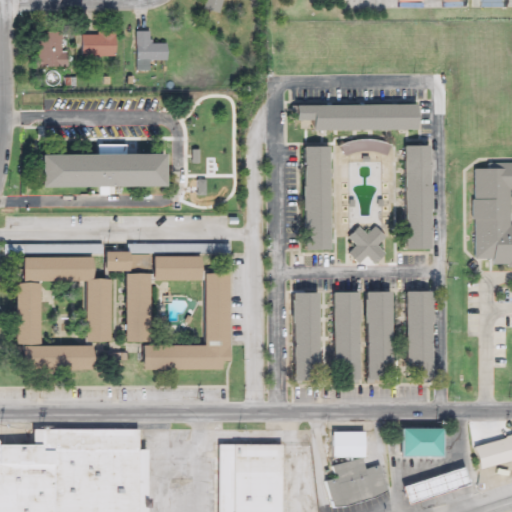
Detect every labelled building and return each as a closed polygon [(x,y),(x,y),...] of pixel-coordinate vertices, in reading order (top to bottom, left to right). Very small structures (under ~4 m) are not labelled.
[(220,0),(217,15),(197,9),(199,0),(220,0)] [(34,68),(34,33),(62,33),(62,68),(34,68)] [(148,61),(148,72),(133,72),(133,33),(147,33),(147,45),(164,45),(164,61),(148,61)] [(112,35),(112,57),(79,57),(79,35),(112,35)] [(306,131),(306,121),(290,121),(290,106),(411,106),(411,131),(306,131)] [(425,250),(399,250),(399,146),(424,146),(425,250)] [(324,147),(324,251),(298,251),(299,147),(324,147)] [(31,156),(156,155),(156,187),(32,188),(31,156)] [(511,263),(507,263),(507,259),(492,259),(492,254),(474,254),(474,216),(472,216),(472,195),(474,195),(474,165),(488,165),(488,159),(511,158),(511,263)] [(334,209),(341,209),(340,231),(378,232),(377,261),(348,260),(349,236),(333,236),(334,209)] [(123,253),(123,271),(99,271),(99,253),(123,253)] [(137,371),(137,346),(199,347),(199,282),(147,281),(147,257),(195,257),(195,274),(223,274),(222,363),(216,363),(216,371),(137,371)] [(36,347),(87,347),(87,370),(16,371),(16,345),(10,345),(10,285),(12,285),(12,258),(87,258),(87,280),(105,280),(105,342),(81,342),(81,283),(35,283),(36,347)] [(120,343),(120,274),(143,274),(143,343),(120,343)] [(328,365),(327,294),(353,293),(353,384),(337,385),(337,365),(328,365)] [(385,293),(385,383),(361,383),(360,293),(385,293)] [(426,293),(426,379),(411,379),(411,365),(400,365),(400,293),(426,293)] [(287,294),(313,294),(313,368),(302,368),(302,381),(287,381),(287,294)] [(0,511),(0,441),(33,441),(33,424),(54,424),(54,511),(0,511)] [(54,511),(54,424),(139,424),(139,448),(144,448),(144,511),(54,511)] [(401,425),(400,454),(445,455),(445,426),(401,425)] [(333,454),(333,428),(366,427),(366,453),(333,454)] [(474,443),(481,467),(511,459),(511,429),(507,431),(508,434),(474,443)] [(219,511),(219,440),(283,440),(283,511),(219,511)] [(361,456),(333,465),(336,475),(324,479),(333,507),(387,490),(378,463),(365,467),(361,456)] [(464,463),(403,485),(410,503),(471,482),(464,463)]
